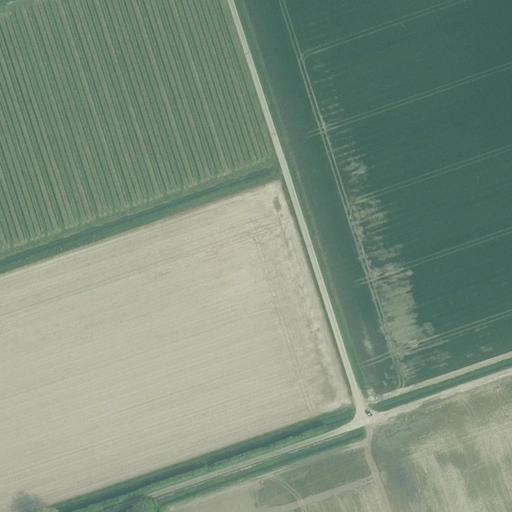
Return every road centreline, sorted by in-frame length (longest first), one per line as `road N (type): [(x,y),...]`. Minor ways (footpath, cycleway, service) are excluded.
road 1 (unclassified): [(138,501),(365,420),(230,0)]
road 2 (track): [(365,420),(511,369)]
